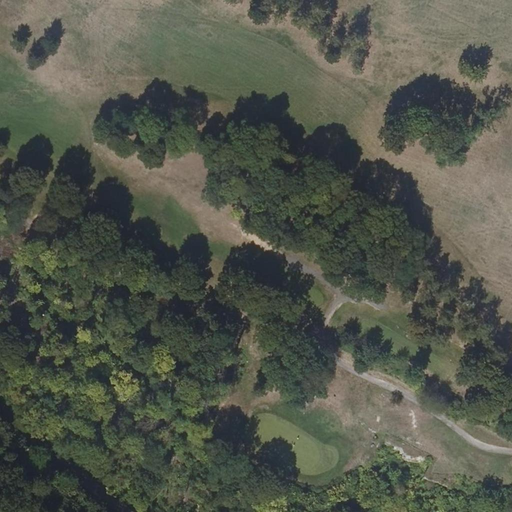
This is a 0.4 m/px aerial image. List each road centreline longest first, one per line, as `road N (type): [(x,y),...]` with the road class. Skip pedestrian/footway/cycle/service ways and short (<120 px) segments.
road 1 (track): [(0,229),(350,366),(479,446),(511,453)]
road 2 (unclassified): [(123,511),(0,407)]
